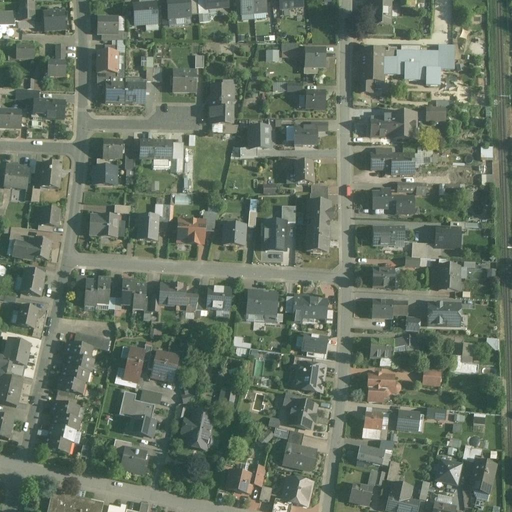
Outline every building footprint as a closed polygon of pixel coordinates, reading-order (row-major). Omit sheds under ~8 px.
[(166,0),(168,21),(190,19),(190,17),(188,0),(166,0)] [(188,0),(190,17),(198,17),(196,0),(188,0)] [(205,0),(196,0),(198,17),(208,16),(208,10),(207,10),(205,0)] [(226,0),(205,0),(207,10),(208,10),(228,8),(226,0)] [(238,0),(240,16),(253,15),(251,0),(238,0)] [(264,0),(251,0),(253,15),(266,14),(264,0)] [(279,0),(280,5),(281,10),(302,8),(301,0),(279,0)] [(413,0),(401,0),(401,8),(413,8),(413,0)] [(391,1),(372,1),(371,27),(370,27),(367,29),(367,37),(393,38),(393,30),(391,27),(390,27),(391,1)] [(33,4),(20,4),(20,17),(16,18),(16,22),(20,22),(20,23),(34,23),(34,4),(33,4)] [(155,6),(134,7),(135,26),(156,25),(155,6)] [(15,13),(0,13),(0,27),(15,27),(15,13)] [(63,13),(42,15),(44,33),(54,32),(55,33),(65,32),(63,13)] [(117,19),(97,18),(97,36),(109,37),(117,37),(117,33),(117,19)] [(127,33),(117,33),(117,37),(109,37),(109,43),(127,43),(127,33)] [(298,46),(281,46),(281,54),(298,54),(298,46)] [(34,47),(16,47),(16,61),(34,61),(34,47)] [(395,60),(383,60),(382,77),(383,77),(396,77),(396,75),(404,75),(404,82),(418,82),(418,80),(426,80),(425,87),(439,88),(439,72),(454,72),(454,48),(438,48),(438,54),(420,53),(420,48),(421,48),(421,47),(400,47),(401,47),(401,53),(396,53),(395,60)] [(56,48),(56,63),(48,63),(48,67),(43,67),(43,76),(48,76),(48,79),(65,79),(65,63),(64,63),(65,48),(56,48)] [(383,52),(361,51),(361,94),(372,94),(372,83),(383,83),(383,77),(382,77),(383,60),(395,60),(396,53),(396,50),(388,49),(388,53),(383,53),(383,52)] [(280,63),(280,51),(265,51),(265,62),(280,63)] [(324,69),(324,51),(305,51),(304,69),(316,69),(324,69)] [(105,55),(97,55),(97,74),(117,74),(117,55),(116,55),(105,55)] [(203,58),(195,58),(195,70),(203,70),(203,58)] [(161,70),(153,70),(153,83),(161,84),(161,70)] [(196,73),(173,73),(172,94),(195,94),(196,73)] [(117,74),(97,74),(97,86),(105,86),(105,85),(111,86),(111,80),(117,80),(117,79),(117,74)] [(34,82),(26,81),(26,91),(34,92),(34,82)] [(111,86),(105,85),(105,86),(105,105),(125,105),(125,86),(111,86)] [(125,86),(125,105),(144,105),(145,86),(139,86),(125,86)] [(230,88),(211,88),(210,89),(213,89),(212,101),(211,101),(210,111),(230,112),(230,111),(230,88)] [(16,91),(0,90),(0,108),(1,109),(1,97),(16,98),(16,91)] [(24,91),(16,91),(16,98),(15,100),(24,101),(24,92),(24,91)] [(39,93),(24,92),(24,101),(39,101),(39,93)] [(325,94),(305,94),(305,110),(313,110),(313,112),(325,112),(325,94)] [(44,102),(34,102),(33,120),(43,121),(44,103),(44,102)] [(65,104),(44,103),(43,121),(64,122),(65,104)] [(444,109),(427,109),(427,122),(444,122),(444,109)] [(21,113),(0,111),(0,129),(21,130),(21,113)] [(230,112),(210,111),(208,111),(208,123),(211,126),(218,126),(220,124),(232,124),(232,111),(230,111),(230,112)] [(413,116),(390,116),(390,122),(391,122),(390,139),(393,139),(393,140),(413,140),(413,138),(415,136),(415,130),(413,128),(413,116)] [(390,122),(371,122),(371,139),(390,139),(391,122),(390,122)] [(311,126),(311,129),(294,129),(294,148),(294,147),(302,147),(302,148),(316,148),(316,132),(327,132),(327,126),(311,126)] [(249,128),(249,149),(267,149),(267,128),(249,128)] [(122,143),(103,142),(103,161),(114,161),(114,160),(122,160),(122,143)] [(152,143),(140,143),(139,162),(151,162),(152,143)] [(172,144),(152,143),(151,162),(170,162),(171,162),(171,160),(172,145),(172,144)] [(183,145),(172,145),(171,160),(176,160),(183,160),(183,145)] [(417,147),(402,147),(402,157),(405,157),(413,157),(417,157),(417,147)] [(485,187),(496,186),(494,147),(484,148),(485,187)] [(133,151),(125,151),(125,171),(133,171),(133,151)] [(402,157),(391,157),(391,151),(375,152),(375,156),(370,156),(371,172),(399,171),(399,177),(413,176),(413,167),(414,167),(414,164),(413,164),(413,157),(405,157),(402,157)] [(103,161),(97,161),(96,169),(113,170),(114,161),(103,161)] [(151,162),(151,169),(153,170),(168,171),(170,169),(170,162),(151,162)] [(312,164),(295,165),(295,185),(314,185),(313,176),(312,176),(312,164)] [(61,167),(42,165),(40,189),(59,191),(61,167)] [(29,170),(6,167),(4,189),(27,192),(29,170)] [(96,169),(93,169),(93,186),(116,187),(116,170),(113,170),(96,169)] [(417,185),(397,184),(397,193),(416,194),(417,194),(417,185)] [(425,185),(417,185),(417,194),(416,194),(416,196),(425,197),(425,185)] [(327,188),(310,188),(311,196),(327,195),(327,188)] [(40,192),(33,191),(31,204),(39,204),(40,192)] [(381,191),(381,194),(372,195),(372,210),(390,210),(390,200),(390,191),(381,191)] [(176,194),(176,204),(192,204),(192,194),(176,194)] [(327,195),(311,196),(310,196),(309,204),(327,205),(327,195)] [(413,199),(390,200),(390,210),(396,210),(396,216),(405,215),(407,216),(409,215),(411,215),(411,208),(413,208),(413,199)] [(309,204),(308,204),(307,228),(328,229),(329,221),(332,222),(332,212),(328,212),(329,209),(330,205),(327,205),(309,204)] [(130,208),(115,207),(114,215),(129,216),(130,208)] [(170,208),(163,207),(162,219),(162,223),(169,224),(170,208)] [(295,209),(281,208),(281,224),(285,224),(295,224),(295,209)] [(60,213),(43,211),(41,226),(41,227),(54,228),(58,229),(60,213)] [(256,214),(249,213),(248,229),(255,230),(256,214)] [(217,216),(204,215),(204,223),(203,223),(203,224),(204,224),(204,233),(213,233),(217,216)] [(100,218),(91,217),(90,237),(99,238),(100,238),(101,230),(100,230),(100,218)] [(117,218),(101,217),(100,218),(100,230),(101,230),(100,238),(99,238),(99,239),(116,240),(117,218)] [(148,221),(139,221),(138,242),(156,243),(157,223),(158,219),(148,218),(148,221)] [(203,224),(178,223),(177,241),(189,242),(188,245),(199,246),(199,236),(204,237),(204,233),(204,224),(203,224)] [(281,224),(264,223),(264,252),(285,252),(285,224),(281,224)] [(465,224),(450,224),(450,230),(460,230),(459,233),(465,233),(465,224)] [(54,228),(41,227),(41,226),(39,226),(38,232),(53,234),(54,228)] [(244,227),(224,226),(223,247),(244,249),(244,239),(243,239),(244,227)] [(328,229),(307,228),(306,253),(327,254),(328,229)] [(29,231),(11,229),(10,237),(28,239),(29,231)] [(170,229),(161,229),(159,249),(169,250),(170,229)] [(403,229),(372,229),(373,247),(393,247),(393,243),(404,242),(403,229)] [(450,230),(443,229),(443,232),(436,231),(435,246),(435,250),(450,250),(450,248),(459,248),(459,233),(460,230),(450,230)] [(51,244),(28,240),(27,246),(16,243),(13,258),(32,262),(32,259),(47,262),(51,244)] [(426,246),(412,245),(411,259),(419,260),(426,260),(426,246)] [(435,246),(426,246),(426,260),(435,260),(435,250),(435,246)] [(411,259),(405,259),(405,268),(419,269),(419,267),(424,267),(424,261),(419,261),(419,260),(411,259)] [(46,271),(36,269),(26,267),(25,272),(44,276),(45,276),(46,271)] [(438,279),(458,280),(458,268),(438,267),(438,279)] [(394,271),(372,271),(372,289),(394,289),(394,271)] [(44,276),(25,272),(21,294),(40,298),(44,276)] [(86,279),(77,278),(76,288),(85,289),(86,282),(86,279)] [(458,280),(438,279),(438,292),(458,293),(459,280),(458,280)] [(98,283),(86,282),(85,289),(84,308),(96,309),(98,280),(98,283)] [(110,281),(98,280),(96,309),(97,306),(108,307),(109,300),(110,283),(110,281)] [(134,283),(122,282),(122,284),(121,300),(120,308),(132,309),(132,312),(134,283)] [(146,287),(135,286),(135,283),(134,283),(132,312),(144,313),(145,299),(146,287)] [(185,288),(161,286),(161,285),(160,285),(159,299),(159,308),(160,307),(183,309),(184,309),(185,298),(186,287),(185,287),(185,288)] [(230,291),(209,290),(208,290),(207,299),(207,311),(217,311),(217,310),(228,311),(228,313),(229,313),(230,291)] [(277,297),(262,296),(262,294),(248,293),(246,315),(265,316),(276,317),(277,297)] [(303,298),(294,297),(292,324),(301,325),(301,320),(301,319),(301,320),(301,311),(302,311),(303,302),(303,298)] [(159,299),(151,298),(151,300),(152,300),(151,313),(159,313),(159,308),(159,299)] [(198,299),(185,298),(184,309),(183,309),(183,313),(195,313),(195,312),(198,299)] [(151,300),(145,299),(144,313),(144,315),(151,316),(151,313),(152,300),(151,300)] [(207,299),(198,299),(195,312),(207,314),(207,311),(207,299)] [(326,303),(309,301),(309,302),(303,302),(302,311),(301,311),(301,320),(301,319),(301,320),(314,320),(325,320),(325,321),(326,303)] [(392,303),(372,302),(372,320),(391,321),(391,317),(406,317),(407,304),(392,303)] [(459,306),(428,305),(428,328),(459,328),(459,306)] [(38,311),(21,307),(17,327),(33,330),(38,311)] [(276,317),(265,316),(265,323),(275,324),(274,325),(276,325),(276,321),(275,321),(276,317)] [(419,321),(406,320),(406,333),(418,334),(419,321)] [(82,335),(76,334),(74,345),(79,347),(82,335)] [(87,337),(82,335),(79,347),(85,348),(87,337)] [(457,356),(463,356),(464,337),(452,336),(452,347),(457,347),(457,356)] [(93,338),(87,337),(85,348),(90,349),(93,338)] [(250,350),(251,345),(242,343),(243,339),(234,337),(232,347),(250,350)] [(327,341),(304,337),(302,352),(307,353),(306,359),(315,360),(324,361),(327,341)] [(98,339),(93,338),(90,349),(93,350),(96,350),(98,339)] [(104,340),(98,339),(96,350),(101,352),(104,340)] [(413,339),(405,339),(404,349),(412,349),(413,339)] [(501,351),(501,339),(489,339),(489,351),(501,351)] [(110,342),(104,340),(101,352),(107,353),(110,342)] [(27,346),(8,341),(6,351),(9,351),(7,361),(7,364),(11,365),(25,368),(28,354),(25,354),(27,346)] [(392,343),(371,341),(369,359),(380,360),(391,361),(392,354),(397,354),(397,346),(392,345),(392,343)] [(74,345),(68,344),(65,356),(69,357),(91,362),(93,350),(90,349),(85,348),(79,347),(74,345)] [(152,349),(145,347),(144,353),(142,362),(148,363),(150,357),(152,349)] [(144,353),(131,350),(127,366),(141,369),(142,362),(144,353)] [(167,357),(157,354),(156,358),(153,372),(151,379),(162,381),(167,357)] [(91,362),(69,357),(66,369),(90,374),(92,374),(94,363),(91,362)] [(156,358),(150,357),(148,363),(147,370),(153,372),(156,358)] [(178,359),(167,357),(162,381),(172,384),(174,375),(177,363),(178,359)] [(306,359),(292,357),(291,362),(299,364),(299,366),(314,368),(315,360),(306,359)] [(463,358),(451,357),(450,374),(461,375),(462,365),(463,358)] [(7,361),(0,359),(0,372),(8,374),(11,365),(7,364),(7,361)] [(391,361),(380,360),(379,369),(391,369),(391,361)] [(314,368),(299,366),(299,364),(291,362),(290,369),(298,370),(296,382),(293,384),(293,387),(295,390),(321,394),(324,369),(314,368)] [(183,365),(177,363),(174,375),(180,376),(183,365)] [(25,368),(11,365),(8,374),(13,375),(23,378),(25,368)] [(478,367),(462,365),(461,375),(477,377),(478,367)] [(141,369),(127,366),(124,381),(137,384),(141,369)] [(66,369),(64,368),(61,380),(85,385),(87,386),(90,374),(66,369)] [(8,374),(0,372),(0,380),(1,378),(9,380),(11,375),(8,374)] [(415,372),(403,372),(403,381),(414,382),(415,372)] [(440,374),(424,372),(423,385),(436,387),(440,374)] [(381,375),(379,374),(376,374),(376,377),(368,377),(367,392),(368,392),(368,403),(382,404),(383,394),(396,394),(398,393),(399,391),(399,389),(398,386),(396,385),(393,385),(393,378),(381,378),(381,376),(381,375)] [(23,378),(13,375),(12,381),(22,383),(23,378)] [(9,380),(1,378),(0,380),(0,405),(16,409),(22,383),(12,381),(9,380)] [(61,380),(60,380),(57,392),(76,396),(83,398),(85,385),(61,380)] [(124,381),(122,381),(120,387),(136,390),(137,384),(124,381)] [(199,386),(184,382),(182,392),(197,395),(199,388),(199,386)] [(214,391),(199,388),(197,395),(197,397),(212,400),(214,391)] [(76,396),(58,392),(57,398),(68,400),(74,402),(76,396)] [(161,396),(143,392),(142,399),(159,403),(161,396)] [(255,410),(264,411),(266,394),(256,393),(255,410)] [(154,407),(135,403),(136,396),(124,394),(121,411),(125,412),(124,418),(132,420),(154,425),(155,421),(151,420),(154,407)] [(68,400),(57,398),(55,404),(67,406),(68,400)] [(55,404),(54,403),(52,415),(55,416),(77,421),(80,409),(67,406),(55,404)] [(316,408),(293,403),(288,426),(311,431),(316,408)] [(389,411),(371,409),(371,416),(382,417),(382,421),(387,422),(388,417),(389,411)] [(445,412),(428,410),(427,420),(444,421),(445,412)] [(194,413),(187,412),(185,421),(191,422),(194,413)] [(213,417),(194,413),(191,422),(189,435),(188,435),(186,447),(205,452),(213,417)] [(417,415),(399,413),(397,431),(415,433),(417,415)] [(475,414),(475,431),(484,431),(485,415),(475,414)] [(371,416),(365,415),(363,430),(364,430),(363,441),(379,442),(380,432),(381,428),(386,428),(387,422),(382,421),(382,417),(371,416)] [(77,421),(55,416),(53,428),(77,433),(78,434),(81,422),(77,421)] [(13,421),(0,417),(0,440),(8,442),(13,421)] [(154,425),(132,420),(130,429),(134,429),(133,435),(152,439),(155,425),(154,425)] [(185,421),(184,421),(181,433),(188,435),(189,435),(191,422),(185,421)] [(456,425),(454,432),(462,434),(463,426),(456,425)] [(53,428),(51,428),(48,439),(72,445),(74,445),(77,433),(53,428)] [(303,436),(289,433),(286,448),(289,448),(289,447),(300,449),(303,436)] [(48,439),(46,439),(44,451),(69,457),(72,445),(48,439)] [(131,445),(115,442),(112,453),(125,456),(126,451),(130,452),(131,445)] [(394,444),(381,442),(379,452),(385,453),(384,455),(391,456),(394,444)] [(88,449),(83,447),(80,458),(86,460),(88,449)] [(300,449),(289,447),(289,448),(286,448),(282,466),(285,467),(311,473),(315,453),(300,449)] [(379,452),(360,447),(356,462),(381,468),(384,455),(385,453),(379,452)] [(482,452),(464,450),(462,461),(474,464),(475,457),(481,458),(482,452)] [(130,452),(126,451),(125,456),(121,471),(133,473),(133,475),(140,476),(141,475),(143,476),(146,464),(142,464),(143,460),(144,460),(145,455),(130,452)] [(460,467),(441,462),(436,482),(456,486),(460,467)] [(399,465),(390,463),(386,482),(395,484),(399,465)] [(495,467),(476,463),(470,489),(475,490),(474,495),(476,500),(487,502),(489,494),(489,493),(495,467)] [(265,471),(254,468),(252,477),(250,486),(251,486),(261,488),(265,471)] [(371,473),(367,489),(372,490),(375,486),(377,474),(371,473)] [(384,475),(378,473),(377,474),(375,486),(382,487),(384,475)] [(252,477),(238,474),(237,479),(229,477),(226,490),(249,496),(251,486),(250,486),(252,477)] [(292,505),(298,482),(287,479),(282,499),(280,499),(280,502),(292,505)] [(307,508),(312,485),(298,482),(292,505),(307,508)] [(429,485),(422,483),(419,497),(419,502),(425,504),(429,485)] [(69,495),(70,487),(53,486),(52,493),(69,495)] [(367,489),(353,486),(349,503),(359,505),(368,508),(372,490),(367,489)] [(405,490),(393,487),(390,498),(389,498),(386,511),(416,511),(419,504),(418,504),(408,502),(410,491),(405,490)] [(272,490),(262,488),(259,502),(269,504),(272,490)] [(99,511),(101,506),(53,495),(49,511),(99,511)] [(451,499),(438,496),(436,505),(449,508),(451,499)] [(290,511),(292,505),(280,502),(275,500),(272,511),(290,511)]
